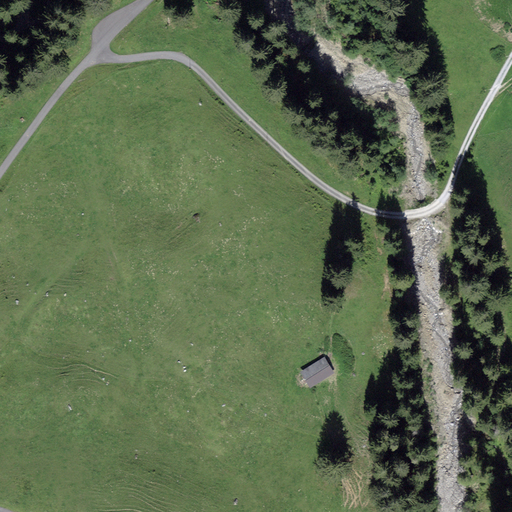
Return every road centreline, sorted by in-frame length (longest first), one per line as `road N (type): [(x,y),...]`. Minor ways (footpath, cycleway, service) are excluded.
road 1 (track): [(511,59),(475,123),(447,199),(399,215),(325,186),(180,59),(113,61),(99,49)]
road 2 (unclassified): [(0,174),(73,75),(149,0)]
